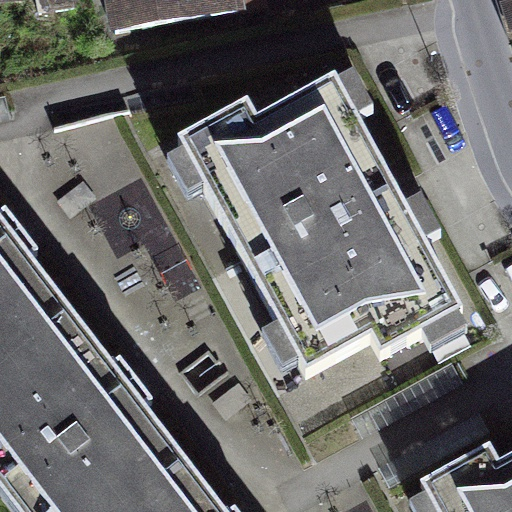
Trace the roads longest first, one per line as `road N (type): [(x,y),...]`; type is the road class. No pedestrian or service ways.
road 1 (unclassified): [(468,9),(328,60)]
road 2 (residential): [(468,9),(511,138)]
